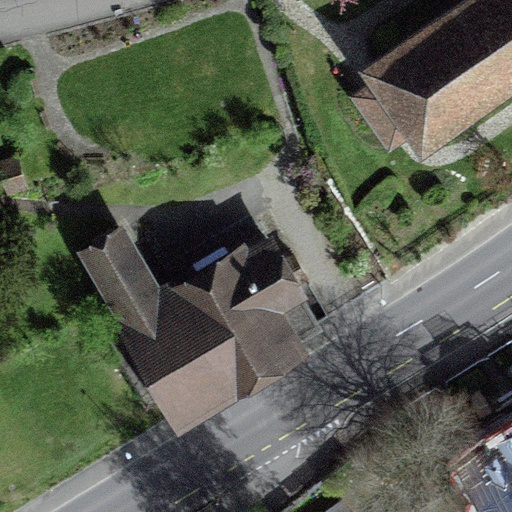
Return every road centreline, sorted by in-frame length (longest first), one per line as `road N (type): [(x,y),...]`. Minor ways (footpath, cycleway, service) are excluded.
road 1 (secondary): [(283,422),(383,365),(511,274)]
road 2 (secondary): [(138,511),(283,422)]
